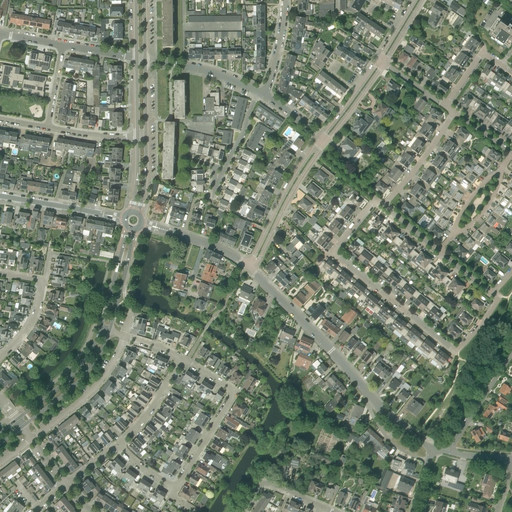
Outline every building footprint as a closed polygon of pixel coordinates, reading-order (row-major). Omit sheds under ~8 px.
[(161,0),(162,10),(172,10),(172,0),(161,0)] [(396,0),(393,7),(398,10),(402,3),(399,1),(399,0),(396,0)] [(348,6),(351,8),(349,11),(354,13),(355,11),(358,12),(362,7),(352,1),(348,6)] [(456,13),(460,7),(452,2),(449,7),(456,13)] [(334,11),(334,3),(319,4),(319,19),(324,19),(326,15),(328,11),(334,11)] [(306,4),(298,4),(298,11),(306,11),(306,15),(312,15),(312,11),(310,11),(310,4),(306,4)] [(433,13),(431,16),(427,23),(435,28),(441,17),(439,16),(442,10),(434,5),(431,11),(433,13)] [(463,17),(467,12),(460,7),(456,13),(463,17)] [(12,15),(10,23),(17,24),(18,16),(15,15),(15,12),(12,12),(13,9),(9,8),(8,14),(12,15)] [(112,16),(122,16),(122,8),(110,8),(110,12),(112,12),(112,16)] [(162,10),(162,29),(173,29),(172,10),(162,10)] [(451,11),(444,21),(457,30),(464,20),(451,11)] [(364,18),(359,14),(354,21),(357,23),(353,29),(355,30),(356,31),(364,18)] [(32,16),(30,26),(36,27),(37,19),(38,19),(38,16),(31,15),(31,16),(32,16)] [(54,16),(52,16),(51,16),(50,19),(48,18),(47,21),(44,20),(43,29),(49,30),(49,26),(50,23),(53,24),(54,16)] [(308,17),(301,16),(300,18),(296,17),(295,24),(303,25),(303,24),(306,25),(306,26),(310,27),(310,26),(315,27),(316,24),(307,22),(308,17)] [(358,32),(360,29),(361,26),(365,28),(366,26),(369,21),(364,18),(356,31),(358,32)] [(63,32),(64,24),(65,20),(59,19),(59,21),(58,23),(57,29),(56,31),(63,32)] [(368,34),(370,32),(375,25),(369,21),(366,26),(365,28),(368,30),(364,36),(366,38),(368,35),(368,34)] [(496,21),(490,30),(491,31),(488,35),(497,44),(508,49),(511,45),(510,44),(511,41),(511,32),(509,30),(511,28),(508,26),(506,28),(497,22),(498,21),(497,22),(496,21)] [(71,23),(71,25),(69,33),(75,34),(77,23),(75,22),(74,23),(71,23)] [(116,24),(116,22),(113,22),(112,23),(111,23),(111,24),(111,25),(111,26),(112,27),(113,28),(113,32),(115,32),(122,32),(122,24),(116,24)] [(83,27),(81,35),(88,37),(89,28),(90,25),(89,25),(83,24),(83,27)] [(306,29),(303,28),(303,25),(295,24),(294,30),(305,32),(309,33),(309,30),(306,30),(306,29)] [(380,28),(375,25),(370,32),(375,35),(380,28)] [(95,29),(89,28),(88,37),(94,38),(94,35),(98,36),(99,29),(95,29)] [(380,39),(385,32),(380,28),(375,35),(380,39)] [(162,29),(163,48),(173,48),(173,29),(162,29)] [(304,38),(305,35),(305,32),(294,30),(293,36),(301,38),(304,38)] [(112,39),(112,43),(118,43),(119,43),(120,42),(120,40),(122,40),(122,32),(115,32),(113,32),(113,39),(112,39)] [(479,44),(475,41),(477,38),(471,34),(469,37),(466,42),(476,49),(479,45),(478,45),(479,44)] [(412,36),(409,41),(416,46),(420,48),(422,46),(423,47),(425,44),(412,36)] [(294,49),(293,53),(301,55),(302,47),(306,48),(307,45),(303,45),(300,44),(291,42),(290,49),(294,49)] [(466,53),(468,50),(473,53),(473,52),(474,52),(476,49),(466,42),(461,49),(466,53)] [(407,45),(404,50),(412,56),(415,51),(407,45)] [(328,59),(332,54),(325,49),(322,52),(314,46),(313,49),(315,50),(328,59)] [(339,57),(344,49),(338,46),(334,53),(339,57)] [(345,60),(349,53),(344,49),(339,57),(345,60)] [(469,59),(464,56),(466,53),(461,49),(456,57),(466,63),(468,60),(468,59),(469,59)] [(315,57),(317,59),(324,64),(328,59),(315,50),(314,52),(317,54),(315,57)] [(38,71),(41,55),(36,54),(36,52),(31,51),(29,64),(35,66),(34,70),(38,71)] [(354,56),(349,53),(345,60),(350,63),(354,56)] [(408,57),(403,53),(401,55),(400,55),(400,56),(399,57),(399,58),(398,60),(403,64),(406,66),(410,69),(411,67),(415,69),(419,63),(415,61),(417,59),(413,56),(411,59),(408,57)] [(41,55),(38,71),(41,72),(42,72),(42,67),(49,68),(51,55),(46,54),(45,56),(41,55)] [(298,62),(295,61),(296,58),(287,55),(286,62),(301,66),(304,67),(305,64),(301,63),(298,62)] [(360,59),(354,56),(350,63),(356,66),(360,59)] [(456,68),(458,65),(463,68),(462,67),(463,67),(466,63),(456,57),(453,61),(450,59),(448,62),(451,64),(456,68)] [(63,68),(73,70),(75,59),(69,58),(68,61),(64,61),(63,68)] [(80,67),(81,60),(75,59),(73,70),(80,71),(80,67)] [(314,65),(321,69),(324,64),(317,59),(314,65)] [(360,59),(356,66),(361,70),(362,67),(365,69),(370,61),(367,60),(365,62),(360,59)] [(92,75),(99,75),(99,68),(99,66),(96,65),(97,63),(94,62),(88,61),(86,68),(86,72),(87,72),(88,68),(92,69),(92,75)] [(300,68),(301,66),(286,62),(284,68),(293,70),(294,67),(296,67),(300,68)] [(459,74),(454,70),(456,68),(451,64),(446,71),(456,78),(458,75),(458,74),(459,74)] [(20,78),(21,75),(15,74),(16,67),(3,65),(2,70),(4,71),(3,75),(20,78)] [(121,67),(112,67),(111,66),(111,65),(109,65),(108,66),(108,67),(109,68),(110,69),(110,74),(121,74),(121,67)] [(482,73),(481,75),(486,79),(488,80),(492,75),(489,73),(492,68),(492,69),(492,68),(487,65),(487,66),(486,65),(484,68),(485,69),(482,73),(482,72),(482,73)] [(282,74),(291,76),(293,77),(297,78),(298,75),(294,74),(295,71),(293,70),(284,68),(282,74)] [(431,68),(425,77),(429,80),(431,76),(433,73),(434,71),(431,68)] [(446,82),(448,80),(452,83),(453,82),(452,82),(453,82),(456,78),(446,71),(443,76),(441,79),(446,82)] [(321,82),(327,76),(321,72),(314,81),(317,83),(319,85),(321,82)] [(498,72),(495,77),(492,75),(488,80),(486,83),(485,84),(487,85),(489,85),(491,82),(495,85),(502,75),(499,73),(498,73),(498,72)] [(108,85),(117,85),(117,82),(119,82),(119,80),(121,80),(121,78),(122,78),(122,74),(121,74),(110,74),(109,74),(109,80),(108,80),(108,85)] [(289,82),(291,76),(282,74),(281,79),(289,82)] [(14,81),(20,82),(20,78),(3,75),(2,80),(0,79),(0,84),(12,87),(14,81)] [(43,82),(46,83),(47,77),(33,75),(32,81),(26,80),(26,84),(43,87),(43,82)] [(507,85),(504,83),(507,78),(506,79),(506,78),(502,75),(495,85),(495,86),(498,88),(498,89),(499,90),(500,88),(503,90),(507,85)] [(332,79),(327,76),(321,82),(327,86),(332,79)] [(448,88),(444,85),(446,82),(441,79),(439,78),(436,83),(433,89),(438,92),(440,89),(441,91),(444,93),(444,92),(445,93),(449,88),(448,88)] [(292,86),(288,85),(289,82),(281,79),(279,86),(294,90),(295,87),(292,86)] [(327,86),(332,90),(337,83),(332,79),(327,86)] [(64,83),(63,90),(72,91),(73,85),(74,85),(74,82),(66,81),(65,83),(64,83)] [(184,81),(174,81),(174,100),(184,100),(184,81)] [(396,89),(398,91),(400,88),(390,81),(388,83),(389,84),(389,85),(388,85),(385,90),(392,95),(396,89)] [(26,84),(22,83),(21,89),(31,90),(31,95),(43,97),(44,92),(42,92),(43,87),(26,84)] [(332,90),(336,94),(342,87),(337,83),(332,90)] [(511,83),(509,87),(507,85),(503,90),(502,92),(505,94),(505,93),(510,97),(510,95),(511,92),(511,83)] [(112,97),(121,97),(121,90),(120,90),(120,88),(117,88),(117,85),(108,85),(108,88),(108,91),(110,91),(110,97),(112,97)] [(279,86),(277,92),(288,95),(288,94),(291,95),(290,95),(293,97),(297,91),(294,90),(279,86)] [(336,94),(337,95),(341,98),(347,91),(342,87),(336,94)] [(71,91),(72,91),(63,90),(62,96),(74,98),(76,92),(75,92),(71,91)] [(210,98),(205,98),(206,112),(214,111),(214,107),(219,107),(219,93),(218,93),(218,90),(216,90),(216,93),(210,93),(210,98)] [(62,96),(61,102),(69,103),(72,104),(74,104),(74,98),(62,96)] [(304,96),(298,103),(304,107),(309,100),(304,96)] [(247,99),(239,97),(237,103),(245,106),(247,99)] [(476,103),(478,100),(473,97),(471,97),(470,99),(467,97),(464,102),(463,101),(461,104),(462,104),(461,105),(466,109),(468,105),(472,108),(476,103)] [(426,103),(420,99),(415,107),(420,111),(426,103)] [(174,119),(185,119),(184,100),(174,100),(174,119)] [(314,104),(309,100),(304,107),(309,111),(314,104)] [(478,100),(476,103),(472,108),(476,111),(474,114),(479,117),(487,106),(478,100)] [(237,103),(236,110),(244,112),(245,106),(237,103)] [(259,104),(255,110),(261,114),(265,108),(259,104)] [(309,111),(314,115),(319,108),(321,106),(318,104),(317,106),(314,104),(309,111)] [(377,116),(378,115),(381,118),(385,118),(388,116),(389,114),(391,116),(396,113),(395,112),(388,107),(387,108),(381,104),(379,107),(378,107),(376,110),(377,110),(377,111),(376,110),(375,112),(376,112),(375,113),(376,114),(377,116)] [(83,116),(82,124),(88,125),(89,117),(86,116),(86,114),(85,114),(86,106),(81,105),(80,113),(83,114),(83,116)] [(228,106),(224,106),(224,107),(219,107),(214,107),(214,111),(214,116),(226,116),(228,106)] [(330,108),(328,106),(324,112),(318,119),(324,122),(329,116),(326,114),(330,108)] [(494,115),(495,112),(487,106),(479,117),(483,120),(485,117),(489,120),(493,115),(494,115)] [(90,113),(89,117),(88,125),(95,126),(96,118),(96,117),(96,116),(99,116),(99,112),(99,109),(100,109),(100,107),(95,107),(95,114),(90,113)] [(78,115),(68,113),(68,110),(60,108),(59,114),(67,116),(75,117),(78,118),(78,115)] [(265,108),(261,114),(267,119),(272,112),(265,108)] [(324,112),(319,108),(314,115),(318,119),(324,112)] [(236,110),(234,116),(242,118),(244,112),(236,110)] [(427,120),(432,124),(436,119),(438,121),(440,118),(442,115),(439,114),(440,113),(437,111),(436,112),(433,110),(429,116),(427,120)] [(109,120),(113,120),(121,120),(121,113),(114,113),(114,111),(109,111),(109,120)] [(272,112),(267,119),(273,123),(278,116),(272,112)] [(494,115),(493,115),(489,120),(493,123),(491,126),(496,129),(502,121),(504,118),(495,112),(494,115)] [(65,125),(67,116),(59,114),(58,121),(61,121),(60,124),(65,125)] [(234,116),(232,122),(241,124),(242,118),(234,116)] [(279,127),(284,121),(278,116),(273,123),(279,127)] [(361,133),(363,135),(368,129),(365,127),(369,123),(371,124),(373,121),(367,116),(363,121),(361,120),(359,122),(357,121),(353,127),(354,128),(353,130),(359,135),(361,133)] [(431,134),(432,135),(435,132),(434,131),(434,130),(430,127),(432,124),(427,120),(424,123),(421,127),(431,134)] [(503,129),(507,132),(510,127),(502,121),(496,129),(500,132),(503,129)] [(231,129),(239,131),(241,124),(232,122),(231,129)] [(175,123),(164,123),(164,142),(174,142),(175,123)] [(266,128),(259,124),(256,130),(263,134),(266,128)] [(421,139),(423,136),(427,139),(428,138),(429,138),(431,134),(421,127),(418,132),(416,134),(421,139)] [(457,132),(458,133),(457,134),(460,136),(456,141),(461,145),(465,140),(466,140),(470,135),(466,132),(467,132),(464,130),(463,130),(461,129),(460,130),(459,129),(457,132)] [(256,130),(252,135),(260,139),(263,134),(256,130)] [(11,133),(5,132),(3,143),(9,144),(11,133)] [(17,139),(18,134),(11,133),(9,144),(16,145),(15,148),(19,149),(19,146),(20,140),(17,139)] [(424,145),(419,141),(421,139),(416,134),(414,137),(414,138),(411,142),(421,149),(423,146),(424,145)] [(31,136),(25,135),(24,137),(21,137),(20,140),(19,146),(23,147),(29,148),(29,145),(30,145),(31,136)] [(252,135),(249,141),(257,145),(260,139),(252,135)] [(282,142),(285,145),(290,148),(293,145),(299,149),(304,143),(301,141),(302,140),(301,140),(303,137),(300,135),(298,138),(294,136),(291,140),(289,139),(288,141),(285,139),(284,140),(282,142)] [(32,148),(35,148),(36,146),(37,137),(31,136),(30,145),(29,145),(29,148),(32,148)] [(47,153),(48,148),(50,140),(43,138),(41,149),(41,152),(47,153)] [(61,148),(62,149),(64,140),(57,139),(56,147),(56,151),(61,151),(61,148)] [(347,139),(337,151),(352,163),(353,162),(351,160),(358,151),(360,153),(362,151),(347,139)] [(64,152),(65,149),(68,150),(70,141),(64,140),(62,149),(61,155),(63,156),(64,152)] [(196,154),(201,155),(201,154),(202,147),(204,141),(202,141),(199,140),(198,144),(196,143),(195,142),(194,141),(193,142),(192,145),(190,144),(190,151),(197,153),(196,154)] [(249,141),(246,146),(254,151),(254,150),(255,149),(257,145),(249,141)] [(464,147),(461,145),(456,141),(454,144),(449,141),(448,142),(446,146),(455,152),(458,148),(459,149),(460,147),(463,149),(464,147)] [(80,155),(82,143),(76,142),(74,151),(74,154),(74,155),(80,156),(80,155)] [(163,160),(173,161),(174,142),(164,142),(163,160)] [(411,153),(413,151),(417,154),(418,153),(421,149),(411,142),(408,147),(406,149),(411,153)] [(88,144),(82,143),(80,155),(84,156),(84,155),(86,156),(88,144)] [(207,157),(211,158),(212,157),(213,150),(215,144),(211,143),(209,143),(208,149),(202,147),(201,154),(207,155),(207,157)] [(92,158),(93,154),(95,146),(88,144),(86,156),(86,157),(92,158)] [(218,159),(222,160),(225,147),(220,145),(219,151),(213,150),(212,157),(218,158),(218,159)] [(290,162),(293,156),(287,152),(290,149),(290,148),(285,145),(281,152),(283,153),(281,156),(287,160),(290,162)] [(451,161),(453,158),(451,157),(455,152),(446,146),(445,145),(442,149),(443,149),(442,150),(447,154),(445,156),(451,161)] [(484,154),(487,156),(486,159),(491,163),(494,159),(496,161),(498,159),(500,156),(497,154),(498,153),(495,151),(494,152),(492,150),(491,151),(488,148),(484,154)] [(414,159),(409,156),(411,153),(406,149),(404,152),(400,156),(410,164),(414,159)] [(244,150),(242,154),(243,154),(241,160),(247,163),(249,158),(255,160),(257,156),(244,150)] [(121,163),(121,156),(113,155),(109,155),(108,162),(105,162),(105,165),(111,165),(115,166),(116,162),(121,163)] [(279,159),(277,158),(273,165),(272,165),(276,167),(277,168),(280,164),(286,168),(290,162),(287,160),(281,156),(279,159)] [(400,167),(402,165),(406,168),(408,167),(410,164),(400,156),(394,163),(400,167)] [(445,156),(443,159),(439,156),(438,157),(437,156),(435,159),(436,160),(435,160),(443,166),(442,166),(444,167),(448,163),(451,161),(445,156)] [(0,182),(3,183),(6,172),(10,160),(6,159),(2,158),(0,169),(0,182)] [(484,158),(480,163),(474,158),(472,162),(474,163),(477,165),(485,171),(487,167),(488,168),(493,165),(491,163),(486,159),(484,158)] [(163,160),(162,179),(173,180),(173,161),(163,160)] [(240,160),(238,164),(239,164),(236,170),(242,173),(245,168),(250,170),(252,166),(247,163),(241,160),(240,160)] [(440,175),(442,172),(445,168),(444,167),(442,166),(443,166),(435,160),(433,164),(432,165),(436,168),(434,171),(440,175)] [(279,181),(282,175),(277,173),(277,172),(276,172),(274,170),(276,167),(272,165),(270,163),(269,166),(268,167),(270,168),(267,174),(279,181)] [(402,173),(398,170),(400,167),(394,163),(392,166),(395,168),(391,172),(399,178),(401,174),(402,173)] [(474,163),(470,168),(467,165),(466,166),(465,168),(464,168),(469,172),(477,178),(480,174),(481,175),(485,171),(477,165),(474,163)] [(315,177),(323,183),(327,178),(331,181),(334,177),(323,167),(322,167),(324,168),(319,173),(318,172),(315,177)] [(61,199),(68,200),(69,201),(72,182),(74,171),(67,169),(62,184),(69,186),(67,192),(60,191),(59,196),(62,197),(61,199)] [(196,176),(196,181),(203,181),(203,175),(204,175),(204,170),(190,171),(190,176),(196,176)] [(235,170),(233,174),(234,174),(231,180),(238,183),(240,178),(245,180),(248,176),(242,173),(236,170),(235,170)] [(434,171),(432,173),(428,170),(425,175),(432,180),(434,181),(437,177),(438,178),(440,175),(434,171)] [(74,171),(72,182),(76,183),(76,184),(79,185),(80,180),(81,172),(77,171),(77,172),(74,171)] [(7,190),(8,187),(14,189),(16,180),(8,178),(10,173),(6,172),(3,183),(1,189),(7,190)] [(385,175),(383,178),(388,182),(391,179),(395,182),(396,181),(399,178),(391,172),(390,174),(387,172),(385,175)] [(477,178),(469,172),(465,177),(460,173),(457,176),(463,180),(470,185),(473,181),(474,182),(474,183),(478,178),(477,178)] [(271,184),(276,187),(279,181),(267,174),(263,181),(261,180),(260,183),(266,186),(268,183),(270,184),(271,184)] [(109,182),(119,183),(119,176),(111,175),(110,180),(103,179),(103,186),(109,186),(109,182)] [(421,179),(425,183),(423,185),(429,189),(431,187),(430,186),(434,182),(432,180),(425,175),(422,178),(421,179)] [(39,192),(42,177),(39,177),(39,180),(35,180),(34,183),(35,183),(33,191),(39,192)] [(47,185),(48,182),(48,181),(44,181),(44,178),(42,177),(39,192),(46,193),(47,185)] [(383,178),(375,187),(378,189),(377,190),(380,192),(381,191),(383,193),(385,191),(387,188),(385,186),(388,182),(383,178)] [(230,180),(229,184),(230,184),(227,190),(236,194),(238,189),(241,190),(242,187),(243,186),(238,183),(231,180),(230,180)] [(453,181),(451,183),(465,194),(464,193),(466,189),(468,190),(467,190),(468,190),(471,186),(470,185),(463,180),(459,185),(453,180),(453,181)] [(204,186),(204,181),(203,181),(196,181),(194,181),(190,181),(190,187),(196,187),(197,193),(203,193),(203,186),(204,186)] [(74,192),(76,184),(76,183),(72,182),(69,201),(75,202),(76,199),(79,200),(80,194),(74,192)] [(306,190),(317,199),(324,191),(313,182),(313,183),(314,184),(311,187),(310,186),(306,190)] [(54,183),(53,186),(47,185),(46,193),(52,194),(53,190),(56,191),(58,183),(54,183)] [(269,200),(272,194),(267,191),(264,190),(266,186),(260,183),(258,186),(261,187),(257,194),(269,200)] [(451,183),(449,186),(455,191),(451,196),(458,201),(459,202),(462,197),(461,197),(464,193),(465,194),(451,183)] [(423,196),(426,192),(427,192),(429,189),(423,185),(421,188),(417,184),(416,186),(413,189),(423,196)] [(88,202),(94,204),(97,197),(93,196),(97,186),(94,185),(88,202)] [(511,191),(508,188),(507,188),(504,193),(505,193),(506,194),(503,197),(503,198),(510,203),(511,204),(511,191)] [(412,199),(417,204),(420,206),(422,203),(420,201),(423,196),(413,189),(410,194),(414,197),(412,199)] [(226,190),(224,194),(225,194),(222,200),(228,203),(231,198),(236,200),(238,196),(236,194),(227,190),(226,190)] [(451,196),(445,191),(443,195),(449,199),(446,204),(449,207),(453,210),(454,211),(457,206),(456,206),(455,205),(458,201),(451,196)] [(353,195),(349,200),(347,198),(345,201),(352,206),(354,204),(358,207),(362,203),(359,201),(361,199),(357,197),(358,196),(354,192),(352,195),(353,195)] [(261,203),(266,206),(269,200),(257,194),(254,201),(251,200),(250,202),(256,205),(258,202),(260,203),(261,204),(261,203)] [(299,205),(308,212),(316,203),(306,195),(307,196),(303,202),(302,201),(299,205)] [(108,203),(106,203),(106,205),(112,206),(112,203),(117,204),(117,197),(109,196),(108,203)] [(166,205),(168,200),(164,199),(164,198),(161,197),(161,198),(157,196),(155,201),(156,202),(154,208),(156,208),(155,211),(155,212),(157,213),(158,212),(162,214),(165,205),(166,205)] [(505,211),(505,212),(511,216),(511,214),(511,211),(507,208),(510,203),(503,198),(503,197),(502,197),(499,202),(500,202),(501,202),(498,206),(505,211)] [(172,209),(170,216),(177,218),(179,210),(180,207),(173,205),(174,201),(175,199),(172,198),(171,200),(169,208),(172,209)] [(406,212),(409,214),(415,207),(417,204),(412,199),(407,205),(405,203),(403,205),(403,206),(401,208),(404,210),(403,211),(406,213),(406,212)] [(221,200),(219,204),(220,204),(217,210),(221,212),(224,213),(226,208),(232,210),(234,205),(228,203),(222,200),(221,200)] [(354,212),(350,209),(352,206),(345,201),(343,203),(346,206),(343,211),(350,217),(354,212)] [(491,214),(505,224),(507,221),(501,216),(505,212),(505,211),(498,206),(497,205),(494,210),(495,211),(493,214),(491,213),(491,214)] [(179,210),(177,218),(183,220),(185,212),(188,213),(189,211),(186,211),(186,208),(180,207),(179,210)] [(449,207),(442,214),(448,219),(449,220),(452,214),(451,214),(450,214),(453,210),(449,207)] [(37,218),(39,219),(40,214),(38,213),(38,210),(33,209),(32,216),(29,215),(28,223),(27,225),(27,229),(33,230),(35,218),(37,219),(37,218)] [(255,209),(252,215),(248,213),(246,216),(247,218),(248,218),(252,220),(253,221),(254,220),(256,217),(260,219),(263,213),(255,209)] [(340,220),(342,218),(346,221),(350,217),(343,211),(341,209),(336,214),(333,212),(332,214),(335,216),(340,220)] [(436,210),(434,212),(433,212),(440,217),(436,222),(436,223),(443,227),(445,229),(447,223),(447,224),(446,223),(448,219),(442,214),(441,213),(438,211),(436,209),(436,210)] [(203,212),(198,211),(195,210),(194,214),(192,213),(191,218),(193,218),(192,222),(198,224),(200,216),(202,216),(203,212)] [(29,215),(30,212),(26,211),(26,213),(23,212),(22,213),(19,213),(18,217),(14,216),(14,220),(12,228),(16,229),(17,224),(24,225),(24,222),(28,223),(29,215)] [(54,213),(45,211),(42,224),(49,226),(50,222),(52,222),(53,216),(54,216),(54,213)] [(291,219),(299,226),(306,218),(298,211),(298,212),(299,213),(296,216),(295,215),(291,219)] [(11,219),(12,213),(5,212),(4,221),(10,222),(9,228),(12,228),(14,220),(11,219)] [(503,227),(505,224),(491,214),(492,215),(490,218),(489,218),(489,217),(488,217),(485,222),(486,222),(493,227),(497,222),(503,227)] [(203,223),(206,224),(206,226),(214,228),(216,221),(211,219),(212,215),(209,215),(208,219),(205,218),(203,223)] [(67,220),(60,219),(60,218),(59,217),(58,217),(57,217),(54,216),(53,216),(52,222),(52,223),(51,229),(56,230),(57,226),(65,228),(67,220)] [(343,226),(338,223),(340,220),(335,216),(329,223),(331,225),(339,231),(343,226)] [(84,227),(86,219),(77,217),(74,233),(73,233),(73,235),(72,239),(81,241),(82,235),(83,235),(84,227)] [(225,244),(234,247),(237,239),(233,237),(235,231),(234,231),(236,228),(242,231),(243,228),(245,225),(246,221),(241,220),(236,218),(233,226),(231,230),(225,244)] [(377,234),(378,233),(382,228),(382,227),(380,226),(383,221),(379,218),(377,220),(376,219),(373,222),(374,223),(371,226),(376,230),(375,232),(377,234)] [(95,221),(87,219),(86,227),(84,227),(83,235),(89,236),(87,243),(91,243),(91,241),(92,234),(93,229),(95,221)] [(436,223),(436,222),(432,220),(425,228),(429,231),(432,233),(433,234),(432,234),(435,237),(436,236),(438,238),(440,235),(442,233),(440,231),(443,227),(436,223)] [(93,229),(103,231),(104,223),(95,221),(93,229)] [(499,232),(493,227),(486,222),(483,226),(482,225),(478,229),(479,230),(479,229),(486,235),(490,230),(496,235),(499,232)] [(110,235),(112,236),(114,225),(104,223),(103,231),(102,231),(102,233),(100,244),(103,245),(105,234),(110,235)] [(329,234),(331,232),(335,235),(339,231),(331,225),(328,229),(324,226),(322,229),(324,230),(329,234)] [(382,234),(387,238),(394,230),(389,226),(387,229),(384,226),(382,227),(382,228),(378,233),(380,235),(382,234)] [(231,230),(227,228),(225,234),(220,232),(217,241),(225,244),(231,230)] [(242,231),(240,237),(242,237),(240,241),(242,241),(241,245),(247,248),(249,245),(250,245),(251,242),(250,241),(251,237),(247,235),(248,230),(243,228),(242,231)] [(471,236),(471,237),(472,236),(479,242),(480,242),(483,237),(489,242),(491,240),(492,239),(486,235),(479,229),(479,230),(476,233),(475,232),(471,236)] [(331,240),(327,237),(329,234),(324,230),(318,237),(327,245),(331,240)] [(394,230),(387,238),(395,245),(400,239),(396,236),(399,234),(394,230)] [(484,246),(480,242),(479,242),(472,236),(471,237),(469,240),(468,239),(463,243),(465,244),(472,249),(476,244),(482,249),(484,246)] [(317,248),(320,246),(324,249),(327,245),(318,237),(312,244),(317,248)] [(303,246),(296,239),(294,241),(293,240),(291,243),(291,244),(297,250),(300,247),(301,248),(303,246)] [(404,251),(410,243),(406,239),(403,242),(400,239),(395,245),(394,246),(397,249),(397,251),(400,254),(402,253),(404,251)] [(363,247),(355,241),(352,245),(351,244),(348,248),(349,249),(348,251),(352,255),(356,251),(358,252),(363,247)] [(289,261),(294,266),(299,261),(296,259),(298,257),(294,253),(297,250),(291,244),(290,243),(288,246),(286,249),(294,256),(289,261)] [(415,247),(410,243),(404,251),(409,256),(407,258),(409,261),(410,260),(412,258),(416,253),(413,250),(415,247)] [(463,258),(467,253),(470,256),(474,251),(472,249),(465,244),(461,249),(459,247),(457,249),(455,252),(457,254),(460,257),(460,256),(463,258)] [(358,252),(361,254),(357,259),(362,262),(370,253),(363,247),(358,252)] [(21,263),(20,269),(23,269),(23,268),(26,269),(28,260),(29,260),(29,259),(30,254),(22,252),(22,251),(19,250),(19,252),(18,258),(17,262),(20,262),(21,263)] [(207,250),(206,251),(202,262),(203,262),(205,263),(208,264),(210,265),(212,261),(209,260),(212,253),(207,250)] [(11,265),(14,266),(16,258),(18,258),(19,252),(17,252),(13,251),(12,253),(7,252),(5,264),(8,265),(8,266),(10,266),(10,267),(10,266),(11,266),(11,265)] [(220,260),(222,257),(212,253),(209,260),(212,261),(210,265),(217,268),(218,265),(219,264),(220,260)] [(366,266),(370,262),(372,264),(376,258),(370,253),(362,262),(366,266)] [(414,260),(420,265),(427,256),(422,253),(420,256),(416,253),(412,258),(410,260),(412,262),(414,260)] [(510,260),(502,254),(495,262),(503,268),(507,264),(505,263),(508,260),(509,261),(510,260)] [(69,265),(70,257),(59,255),(58,259),(56,259),(56,263),(54,262),(54,265),(55,265),(55,268),(67,270),(68,265),(69,265)] [(427,273),(432,266),(429,263),(431,260),(427,256),(420,265),(419,266),(427,273)] [(38,257),(37,257),(31,257),(30,267),(33,267),(33,271),(41,272),(43,261),(42,261),(43,258),(42,257),(38,257)] [(265,268),(270,273),(277,267),(279,269),(283,265),(276,258),(265,268)] [(372,264),(375,266),(371,270),(376,274),(383,264),(376,258),(372,264)] [(328,260),(325,264),(322,262),(318,267),(325,273),(333,263),(328,260)] [(337,273),(334,271),(338,267),(333,263),(325,273),(330,277),(328,278),(331,280),(332,279),(337,273)] [(217,268),(210,265),(208,264),(205,272),(215,276),(216,274),(215,274),(217,268)] [(380,277),(384,273),(386,275),(391,270),(384,264),(383,264),(376,274),(380,277)] [(277,276),(275,278),(280,283),(285,277),(282,274),(288,269),(283,265),(279,269),(281,271),(280,272),(277,275),(277,276)] [(436,269),(432,266),(427,273),(435,279),(436,278),(443,270),(438,266),(436,269)] [(490,266),(483,274),(486,277),(486,278),(489,280),(489,279),(492,281),(496,277),(493,275),(496,271),(490,266)] [(62,278),(63,273),(67,274),(68,270),(67,270),(55,268),(54,271),(53,271),(53,274),(54,274),(53,277),(62,278)] [(386,275),(389,277),(385,281),(388,284),(389,283),(390,284),(396,277),(392,274),(393,272),(391,270),(386,275)] [(443,270),(436,278),(444,284),(449,279),(445,276),(447,273),(443,270)] [(342,271),(339,275),(337,273),(332,279),(339,284),(341,282),(347,275),(342,271)] [(205,272),(202,280),(212,284),(213,282),(212,282),(213,277),(217,279),(218,277),(215,276),(205,272)] [(176,273),(175,281),(173,289),(183,291),(185,283),(187,275),(176,273)] [(287,285),(290,282),(291,281),(293,283),(297,279),(293,275),(288,280),(285,277),(280,283),(284,287),(287,285)] [(350,285),(348,283),(351,278),(347,275),(341,282),(343,284),(342,285),(343,287),(346,290),(350,285)] [(394,289),(398,284),(400,286),(404,281),(397,275),(396,277),(390,284),(391,285),(391,286),(394,289)] [(52,283),(52,286),(61,288),(62,282),(65,283),(66,279),(62,278),(53,277),(53,280),(51,280),(51,281),(51,282),(52,283)] [(292,301),(300,308),(320,287),(312,279),(304,288),(309,292),(305,297),(304,296),(300,292),(292,301)] [(449,279),(444,284),(452,291),(459,283),(455,279),(452,282),(449,279)] [(400,286),(403,288),(399,293),(402,295),(403,295),(404,296),(411,287),(404,281),(400,286)] [(19,294),(22,295),(31,297),(32,293),(33,294),(34,291),(32,291),(33,288),(24,286),(25,283),(19,282),(18,285),(20,285),(20,289),(19,294)] [(356,282),(353,287),(350,285),(346,290),(345,291),(352,297),(355,294),(361,286),(356,282)] [(208,290),(211,292),(214,285),(206,283),(206,285),(200,283),(198,288),(200,289),(198,294),(202,296),(202,297),(205,298),(208,290)] [(452,291),(456,294),(454,298),(458,301),(465,292),(461,289),(464,287),(459,283),(452,291)] [(249,288),(243,285),(240,292),(241,292),(239,296),(251,302),(254,295),(250,293),(251,291),(248,290),(249,288)] [(364,296),(362,294),(365,290),(361,286),(355,294),(359,297),(357,299),(360,302),(364,296)] [(408,300),(412,296),(414,298),(418,292),(411,287),(404,296),(405,297),(408,300)] [(64,292),(56,290),(55,290),(54,294),(50,293),(48,300),(62,303),(63,299),(62,299),(64,292)] [(414,298),(417,300),(413,304),(416,307),(417,306),(418,307),(425,298),(418,292),(414,298)] [(370,294),(367,298),(364,296),(360,302),(367,307),(374,298),(373,297),(374,296),(370,294)] [(28,305),(30,306),(30,302),(32,302),(32,301),(32,300),(31,300),(31,297),(22,295),(21,300),(18,299),(17,303),(19,304),(19,303),(28,305)] [(477,310),(478,311),(482,307),(481,306),(484,302),(477,297),(470,305),(473,307),(472,308),(476,311),(477,310)] [(202,310),(205,302),(206,300),(202,298),(201,301),(198,299),(198,300),(199,300),(199,302),(196,301),(194,307),(202,310)] [(378,308),(376,306),(379,301),(376,298),(376,299),(374,298),(367,307),(374,313),(378,308)] [(422,312),(426,307),(428,309),(433,304),(426,298),(425,298),(418,307),(419,308),(419,309),(422,312)] [(265,303),(257,299),(255,304),(253,303),(251,309),(258,313),(258,314),(259,315),(256,322),(254,326),(255,327),(258,329),(259,329),(264,320),(260,319),(266,307),(264,306),(265,303)] [(27,314),(27,311),(29,311),(29,309),(28,308),(28,305),(19,303),(19,304),(18,309),(15,308),(14,312),(15,312),(24,313),(24,314),(27,314)] [(321,319),(330,307),(326,303),(318,312),(316,310),(311,316),(315,320),(318,317),(321,319)] [(428,309),(431,311),(427,315),(431,319),(439,310),(440,309),(433,304),(428,309)] [(56,307),(47,305),(45,313),(47,314),(46,316),(56,320),(57,321),(58,316),(54,315),(56,307)] [(374,313),(381,318),(388,309),(387,309),(388,308),(384,305),(381,310),(378,308),(374,313)] [(466,324),(467,325),(471,321),(470,320),(473,316),(466,311),(467,310),(464,307),(454,319),(459,319),(461,321),(461,322),(465,325),(466,324)] [(349,308),(341,319),(349,325),(357,314),(349,308)] [(392,319),(390,317),(393,313),(390,310),(389,311),(388,309),(381,318),(385,322),(384,324),(387,326),(388,324),(392,319)] [(436,323),(439,319),(442,321),(446,315),(439,310),(431,319),(436,323)] [(18,322),(22,322),(23,319),(24,319),(24,318),(24,317),(23,317),(24,314),(24,313),(15,312),(14,317),(10,316),(9,320),(18,322)] [(149,317),(142,316),(141,318),(137,317),(135,323),(145,326),(147,320),(148,320),(149,317)] [(398,316),(395,321),(392,319),(388,324),(391,326),(392,324),(396,328),(402,321),(401,320),(401,319),(398,316)] [(322,328),(329,334),(335,327),(339,321),(334,317),(329,322),(327,321),(322,328)] [(49,326),(51,322),(45,318),(43,322),(41,321),(38,327),(42,329),(41,330),(47,334),(49,332),(46,330),(49,326)] [(18,325),(18,322),(9,320),(8,325),(5,325),(4,328),(11,330),(17,331),(17,327),(19,327),(19,325),(18,325)] [(329,334),(334,338),(340,331),(338,329),(342,323),(339,321),(335,327),(329,334)] [(406,330),(404,328),(407,324),(404,321),(403,322),(402,321),(396,328),(395,330),(402,336),(406,330)] [(137,333),(144,335),(145,332),(143,332),(145,326),(135,323),(133,329),(138,330),(137,333)] [(455,337),(456,339),(460,334),(459,333),(462,330),(455,324),(448,332),(450,333),(449,335),(454,339),(455,337)] [(352,338),(354,335),(359,329),(356,326),(354,329),(353,328),(349,333),(348,333),(347,333),(344,331),(338,339),(343,344),(346,340),(348,342),(352,338)] [(160,335),(158,340),(165,342),(168,334),(169,331),(158,327),(156,333),(160,335)] [(2,337),(10,338),(10,335),(11,335),(12,333),(11,333),(11,330),(4,328),(2,328),(1,333),(0,332),(0,336),(2,337)] [(294,333),(284,328),(280,338),(284,340),(285,337),(291,339),(288,348),(293,350),(296,339),(292,338),(294,333)] [(412,328),(409,332),(406,330),(402,336),(409,341),(417,331),(412,328)] [(420,341),(418,339),(421,335),(417,331),(409,341),(416,347),(420,341)] [(171,345),(173,340),(177,341),(176,343),(177,343),(180,335),(172,332),(171,336),(168,334),(165,342),(171,345)] [(34,333),(30,339),(37,344),(39,342),(43,344),(47,338),(42,334),(40,337),(34,333)] [(189,344),(191,340),(183,336),(179,344),(188,348),(189,344)] [(58,346),(61,342),(52,337),(49,341),(58,346)] [(302,337),(300,342),(296,349),(299,350),(299,349),(307,353),(312,341),(302,337)] [(348,342),(345,346),(350,350),(353,347),(355,349),(359,344),(361,342),(358,340),(357,341),(355,339),(354,340),(352,338),(348,342)] [(426,339),(423,343),(420,341),(416,347),(423,352),(431,343),(426,339)] [(353,352),(358,357),(361,353),(363,355),(367,351),(369,348),(366,346),(361,342),(359,344),(355,349),(353,352)] [(30,354),(30,355),(32,352),(36,355),(40,349),(34,344),(34,345),(32,347),(26,343),(22,349),(24,350),(21,353),(26,358),(30,354)] [(434,353),(432,351),(435,347),(431,343),(423,352),(427,356),(426,358),(429,360),(430,358),(434,353)] [(203,347),(200,351),(198,355),(205,359),(210,352),(203,347)] [(131,348),(129,351),(127,349),(124,355),(133,359),(136,354),(137,354),(138,352),(131,348)] [(360,359),(365,363),(368,360),(371,362),(376,356),(376,354),(373,351),(371,352),(369,353),(367,351),(363,355),(360,359)] [(440,351),(437,355),(434,353),(430,358),(437,364),(445,354),(440,351)] [(22,360),(16,354),(10,360),(16,366),(20,363),(21,364),(23,364),(27,360),(25,358),(22,360)] [(210,363),(209,364),(215,369),(220,361),(211,354),(207,361),(210,363)] [(295,366),(299,367),(299,368),(304,371),(305,370),(307,371),(312,359),(300,354),(295,366)] [(449,365),(446,362),(449,358),(445,354),(437,364),(445,370),(449,365)] [(124,355),(121,361),(127,364),(126,366),(132,369),(133,366),(131,365),(133,359),(124,355)] [(162,358),(156,355),(154,361),(148,358),(146,364),(149,365),(149,364),(158,367),(162,358)] [(377,365),(373,371),(373,370),(376,372),(375,373),(378,375),(384,368),(379,364),(383,360),(379,357),(375,363),(377,365)] [(160,372),(165,374),(168,368),(165,367),(168,361),(162,358),(158,367),(161,369),(160,372)] [(220,370),(218,373),(226,378),(231,370),(223,365),(225,362),(223,361),(218,368),(220,370)] [(321,375),(327,369),(322,364),(316,370),(321,375)] [(124,369),(119,365),(115,371),(124,376),(126,373),(128,374),(132,369),(126,366),(124,369)] [(401,376),(399,374),(404,367),(401,365),(398,369),(394,374),(391,377),(394,379),(388,386),(394,391),(400,384),(397,381),(401,376)] [(387,366),(384,368),(378,375),(382,378),(383,378),(385,380),(385,381),(391,373),(389,372),(390,370),(390,368),(387,366)] [(126,385),(123,383),(124,381),(126,378),(124,376),(115,371),(112,376),(118,380),(116,382),(121,386),(124,388),(126,385)] [(182,376),(179,380),(181,381),(182,380),(187,383),(193,375),(187,371),(184,377),(182,376)] [(230,380),(237,385),(242,377),(235,372),(230,380)] [(148,378),(150,380),(148,382),(157,387),(160,383),(155,380),(157,377),(152,374),(150,377),(150,376),(148,378)] [(2,385),(4,387),(5,387),(9,383),(11,385),(15,380),(13,378),(8,375),(1,383),(2,385)] [(194,384),(198,378),(193,375),(187,383),(190,385),(189,388),(193,391),(197,385),(194,384)] [(324,383),(326,385),(329,388),(332,385),(337,380),(333,375),(324,383)] [(250,376),(243,388),(250,392),(255,384),(254,384),(256,380),(250,376)] [(114,385),(109,380),(105,385),(113,392),(116,389),(118,390),(121,386),(116,382),(114,385)] [(324,383),(322,380),(317,384),(322,389),(326,385),(324,383)] [(342,385),(337,380),(332,385),(335,389),(337,391),(337,390),(340,393),(345,388),(342,386),(342,385)] [(208,384),(203,381),(199,387),(197,385),(193,391),(198,393),(200,391),(203,393),(208,384)] [(148,382),(147,385),(145,383),(142,384),(140,387),(141,388),(143,389),(148,392),(149,389),(154,392),(157,387),(148,382)] [(397,398),(403,403),(409,395),(406,393),(410,387),(405,383),(400,389),(403,391),(397,398)] [(210,393),(214,388),(208,384),(203,393),(200,397),(204,399),(205,397),(209,400),(213,395),(210,393)] [(511,387),(511,389),(504,384),(499,391),(505,396),(507,393),(509,394),(511,390),(511,387)] [(105,385),(101,390),(107,394),(105,397),(109,401),(113,396),(111,395),(113,392),(105,385)] [(147,402),(150,398),(146,395),(148,392),(143,389),(141,388),(139,390),(141,391),(142,392),(139,397),(147,402)] [(224,394),(219,391),(215,397),(213,395),(209,400),(214,403),(215,401),(219,403),(224,394)] [(103,399),(98,394),(93,398),(101,406),(103,403),(105,405),(109,401),(105,397),(103,399)] [(498,399),(505,403),(506,404),(508,401),(507,400),(500,395),(498,399)] [(140,404),(144,407),(147,402),(139,397),(138,396),(136,398),(134,397),(132,397),(130,400),(133,403),(138,406),(140,404)] [(173,399),(168,397),(165,401),(174,406),(177,402),(178,403),(179,400),(174,397),(173,399)] [(93,398),(89,403),(94,408),(91,410),(96,415),(100,410),(98,409),(101,406),(93,398)] [(338,405),(333,400),(332,400),(324,407),(330,413),(338,405)] [(416,416),(425,404),(421,401),(418,404),(413,400),(406,409),(416,416)] [(498,400),(495,403),(506,410),(507,410),(508,408),(507,407),(504,405),(504,404),(498,400)] [(165,401),(163,406),(167,409),(165,411),(170,415),(172,412),(171,411),(174,406),(165,401)] [(242,414),(246,408),(245,407),(246,406),(242,404),(242,405),(237,402),(234,407),(235,407),(232,413),(240,417),(241,414),(242,414)] [(136,416),(140,412),(136,409),(138,406),(133,403),(131,405),(132,406),(129,410),(136,416)] [(364,408),(356,405),(353,414),(360,417),(364,408)] [(490,405),(483,415),(490,420),(496,409),(490,405)] [(85,407),(80,411),(86,419),(90,416),(91,418),(96,415),(91,410),(89,412),(85,407)] [(197,418),(206,423),(209,418),(204,414),(205,412),(200,409),(197,413),(199,415),(197,418)] [(129,417),(133,421),(136,416),(129,410),(125,414),(124,413),(122,416),(126,420),(129,417)] [(163,414),(159,411),(156,415),(164,421),(167,416),(168,417),(170,415),(165,411),(163,414)] [(124,430),(128,426),(124,422),(126,420),(122,416),(119,413),(117,415),(119,417),(115,420),(117,423),(124,430)] [(349,423),(356,426),(360,417),(353,414),(349,423)] [(77,417),(75,415),(70,418),(76,425),(80,421),(80,423),(83,421),(79,415),(77,417)] [(156,415),(153,420),(157,423),(155,425),(162,430),(164,432),(166,433),(168,430),(166,429),(166,428),(166,426),(164,425),(166,422),(164,421),(156,415)] [(241,425),(242,422),(234,417),(232,419),(228,417),(224,423),(228,425),(227,427),(232,429),(232,428),(236,430),(240,424),(241,425)] [(66,421),(71,428),(74,431),(78,428),(76,425),(70,418),(66,421)] [(190,424),(196,428),(197,425),(203,429),(206,423),(197,418),(195,421),(193,420),(191,423),(190,424)] [(71,428),(66,421),(62,425),(67,431),(69,434),(70,435),(74,431),(73,431),(74,431),(71,428)] [(116,430),(120,434),(124,430),(117,423),(113,427),(112,426),(110,427),(110,428),(114,432),(116,430)] [(111,442),(115,438),(112,434),(114,432),(110,428),(110,427),(107,424),(105,426),(107,432),(104,434),(111,442)] [(153,427),(149,424),(146,428),(153,434),(156,436),(159,432),(160,433),(162,430),(155,425),(153,427)] [(197,439),(200,434),(194,430),(196,428),(190,424),(187,429),(190,430),(188,434),(197,439)] [(492,428),(485,424),(482,429),(484,430),(485,429),(489,432),(492,428)] [(67,431),(62,425),(57,428),(60,431),(57,432),(61,438),(64,436),(65,437),(69,434),(67,431)] [(146,428),(142,432),(146,436),(144,438),(148,442),(151,444),(152,444),(152,441),(156,436),(153,434),(146,428)] [(220,429),(216,435),(224,440),(226,437),(228,438),(229,438),(231,436),(233,437),(235,433),(226,428),(224,431),(220,429)] [(366,445),(376,435),(369,428),(359,438),(358,440),(365,446),(366,445)] [(483,439),(477,429),(470,432),(477,443),(483,439)] [(57,441),(58,440),(61,438),(57,432),(55,434),(54,433),(47,438),(50,442),(49,443),(55,450),(58,448),(61,446),(57,441)] [(499,439),(507,442),(510,434),(501,432),(499,439)] [(103,441),(106,445),(111,442),(104,434),(100,438),(97,433),(94,435),(97,438),(101,443),(103,441)] [(193,444),(197,439),(188,434),(186,437),(183,435),(180,440),(186,443),(187,441),(193,444)] [(97,453),(101,449),(98,445),(101,443),(97,438),(94,435),(92,437),(94,440),(95,442),(91,445),(97,453)] [(382,444),(381,443),(382,441),(376,435),(366,445),(375,452),(382,444)] [(147,445),(146,444),(148,442),(144,438),(142,440),(138,436),(134,440),(143,449),(147,445)] [(140,458),(142,455),(140,454),(144,450),(143,449),(134,440),(130,444),(134,448),(132,450),(140,458)] [(178,449),(187,455),(190,449),(184,446),(186,443),(180,440),(178,445),(180,446),(178,449)] [(214,440),(210,447),(211,447),(211,448),(214,450),(214,449),(219,452),(222,447),(224,448),(226,448),(232,452),(234,449),(221,440),(219,443),(214,440)] [(55,451),(58,455),(65,450),(68,448),(64,443),(61,446),(58,448),(55,450),(55,451)] [(91,445),(89,443),(83,448),(83,449),(87,454),(89,452),(93,456),(97,453),(91,445)] [(387,454),(391,449),(385,444),(384,446),(382,444),(375,452),(376,453),(377,453),(386,461),(390,457),(387,454)] [(178,457),(184,460),(187,455),(178,449),(176,453),(174,451),(173,453),(171,456),(176,459),(178,457)] [(68,454),(65,450),(58,455),(62,459),(68,454)] [(30,457),(27,453),(20,458),(22,460),(19,462),(23,467),(26,465),(24,462),(28,459),(31,462),(34,467),(37,464),(31,457),(30,457)] [(209,455),(206,453),(202,458),(209,462),(211,459),(216,463),(218,464),(220,460),(222,457),(217,454),(215,457),(210,453),(209,455)] [(73,455),(70,457),(68,454),(62,459),(65,464),(72,458),(74,457),(73,455)] [(177,471),(180,465),(175,462),(176,459),(171,456),(168,460),(170,462),(168,465),(177,471)] [(403,469),(405,464),(401,463),(402,459),(397,456),(394,461),(392,460),(390,465),(392,466),(390,469),(396,472),(398,469),(402,470),(402,468),(403,469)] [(279,478),(286,480),(289,465),(297,466),(299,460),(287,457),(287,461),(287,464),(283,463),(279,478)] [(75,463),(72,458),(65,464),(68,468),(75,463)] [(112,471),(114,469),(121,462),(117,458),(112,463),(110,461),(105,465),(112,471)] [(21,469),(23,467),(19,462),(17,464),(15,461),(11,464),(16,471),(20,468),(21,469)] [(125,466),(121,462),(114,469),(117,473),(115,475),(118,478),(122,473),(120,471),(125,466)] [(199,463),(195,470),(206,476),(210,470),(214,472),(216,469),(204,462),(202,465),(199,463)] [(401,474),(405,476),(406,475),(412,477),(413,474),(415,465),(405,462),(405,464),(403,469),(402,468),(402,470),(401,474)] [(75,463),(68,468),(72,472),(75,470),(76,472),(83,466),(81,464),(79,464),(77,465),(75,463)] [(17,473),(16,471),(11,464),(6,468),(12,474),(11,474),(13,476),(17,473)] [(38,464),(37,464),(34,467),(31,469),(34,474),(41,469),(38,464)] [(164,467),(161,472),(166,475),(168,472),(174,476),(177,471),(168,465),(166,468),(164,467)] [(7,478),(11,474),(12,474),(6,468),(2,471),(7,478)] [(44,473),(41,469),(34,474),(38,478),(44,473)] [(127,481),(133,473),(129,469),(124,475),(122,473),(118,478),(121,480),(122,478),(127,481)] [(455,482),(458,473),(453,472),(446,470),(443,479),(455,482)] [(48,477),(44,473),(38,478),(41,482),(48,477)] [(138,476),(133,473),(127,481),(131,484),(130,487),(132,489),(136,483),(133,482),(138,476)] [(193,474),(188,481),(196,486),(200,478),(193,474)] [(485,474),(483,480),(481,480),(480,485),(485,487),(485,489),(484,488),(483,492),(484,493),(482,497),(489,499),(495,481),(492,480),(493,476),(485,474)] [(92,478),(91,476),(90,477),(85,480),(81,484),(84,489),(92,483),(90,480),(92,478)] [(39,486),(42,484),(44,486),(51,481),(48,477),(41,482),(38,485),(39,486)] [(414,483),(401,477),(397,485),(402,488),(400,491),(405,493),(406,490),(410,491),(414,483)] [(141,491),(147,482),(142,479),(138,485),(136,483),(132,489),(135,490),(137,488),(141,491)] [(46,495),(50,492),(48,490),(54,486),(51,481),(44,486),(46,489),(45,490),(44,493),(46,495)] [(313,491),(319,494),(323,485),(319,483),(318,484),(312,481),(308,490),(313,492),(313,491)] [(148,491),(152,485),(147,482),(141,491),(146,494),(145,496),(147,498),(151,492),(148,491)] [(84,489),(88,493),(92,490),(94,493),(99,489),(97,486),(96,484),(94,486),(92,483),(84,489)] [(327,488),(324,496),(327,497),(327,498),(330,500),(334,492),(337,494),(340,487),(336,485),(336,487),(334,486),(332,489),(331,488),(330,489),(327,488)] [(180,495),(189,501),(190,498),(194,501),(198,495),(195,493),(196,491),(191,487),(188,491),(184,488),(180,495)] [(162,491),(157,488),(153,494),(151,492),(147,498),(150,499),(151,497),(156,500),(162,491)] [(97,495),(94,500),(99,503),(104,495),(101,493),(103,491),(101,490),(99,489),(94,493),(97,495)] [(162,507),(165,502),(163,500),(166,494),(162,491),(156,500),(161,503),(159,505),(162,507)] [(366,496),(368,492),(365,491),(363,496),(360,502),(363,503),(366,496)] [(335,502),(343,505),(344,502),(348,504),(352,494),(347,492),(346,494),(340,492),(335,502)] [(269,503),(273,496),(268,493),(267,495),(264,493),(261,498),(261,499),(262,498),(269,503)] [(107,497),(104,495),(99,503),(103,506),(111,496),(109,495),(107,497)] [(348,508),(356,511),(360,503),(360,502),(363,496),(361,495),(360,498),(354,496),(348,508)] [(391,505),(395,506),(403,508),(405,509),(407,503),(404,502),(405,501),(406,498),(398,495),(397,501),(393,499),(391,505)] [(113,497),(111,496),(103,506),(108,510),(113,502),(111,500),(113,497)] [(366,504),(366,505),(362,511),(374,511),(378,505),(374,503),(373,504),(368,502),(370,497),(366,496),(363,503),(366,504)] [(61,507),(68,501),(64,497),(59,501),(57,503),(54,505),(56,507),(58,505),(61,507)] [(259,503),(266,507),(269,503),(262,498),(261,499),(259,503)] [(13,505),(21,511),(25,507),(17,501),(13,505)] [(64,511),(71,505),(68,501),(61,507),(63,510),(60,511),(64,511)] [(291,511),(296,503),(290,501),(289,505),(286,503),(281,511),(288,511),(289,511),(290,511),(291,511)] [(108,510),(111,511),(113,511),(116,509),(118,510),(122,505),(120,503),(117,502),(116,504),(113,502),(108,510)] [(436,506),(434,511),(443,511),(446,505),(436,502),(435,506),(436,506)] [(256,508),(263,511),(266,507),(259,503),(256,508)] [(299,509),(301,505),(296,503),(291,511),(301,511),(302,511),(299,509)] [(484,511),(485,509),(486,509),(468,503),(466,509),(474,511),(484,511)]
